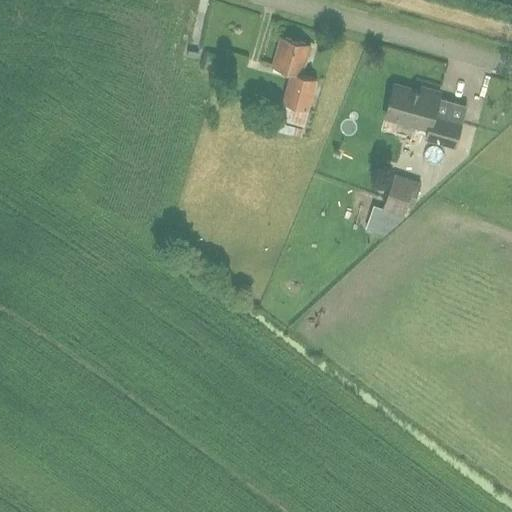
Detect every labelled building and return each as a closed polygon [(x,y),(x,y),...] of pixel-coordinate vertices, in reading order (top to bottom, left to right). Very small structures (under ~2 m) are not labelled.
[(310,44),(280,35),(272,66),(291,72),(282,103),(307,110),(316,78),(302,74),(310,44)] [(464,124),(432,115),(439,93),(421,87),(420,92),(393,85),(384,116),(431,130),(429,139),(457,147),(464,124)] [(437,108),(463,114),(466,98),(441,92),(437,108)] [(302,128),(277,121),(274,129),(300,136),(302,128)] [(416,194),(391,185),(382,210),(403,217),(406,206),(411,208),(416,194)]
